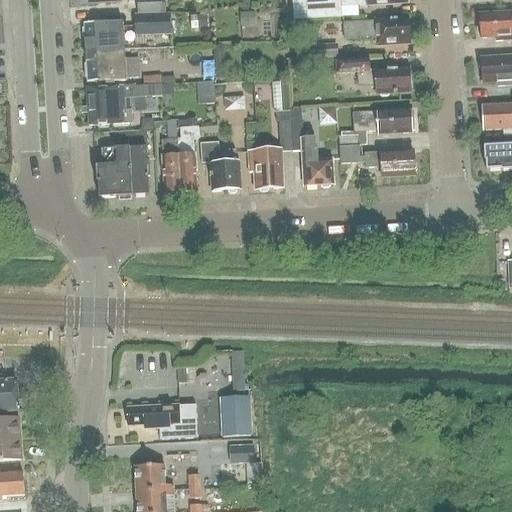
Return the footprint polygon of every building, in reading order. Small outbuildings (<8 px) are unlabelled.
[(136,0),(137,15),(161,15),(160,0),(136,0)] [(343,18),(342,8),(390,6),(392,3),(407,2),(407,0),(340,0),(341,1),(334,2),(333,0),(305,0),(306,21),(343,18)] [(511,13),(478,16),(479,26),(476,30),(476,35),(480,39),(480,40),(494,39),(494,43),(511,41),(511,13)] [(250,14),(240,14),(240,27),(250,27),(250,14)] [(161,15),(137,15),(137,16),(134,16),(134,37),(171,36),(170,15),(161,15)] [(207,16),(190,17),(191,31),(207,30),(207,16)] [(344,40),(354,39),(374,38),(375,47),(409,45),(408,20),(343,24),(344,40)] [(85,53),(124,50),(123,23),(83,25),(83,29),(82,30),(82,41),(85,41),(85,53)] [(305,59),(339,58),(338,45),(304,46),(305,59)] [(223,46),(212,47),(215,78),(226,77),(223,46)] [(126,82),(125,76),(140,75),(139,58),(124,59),(124,50),(85,53),(86,65),(84,66),(85,79),(87,79),(87,84),(126,82)] [(511,57),(480,60),(481,62),(478,66),(478,71),(481,74),(482,85),(496,84),(496,88),(511,87),(511,57)] [(288,60),(288,72),(301,72),(301,60),(288,60)] [(336,75),(358,74),(358,86),(376,85),(376,96),(379,96),(381,98),(387,98),(390,95),(410,94),(410,91),(412,89),(412,84),(409,81),(409,70),(370,72),(369,60),(335,62),(336,75)] [(144,84),(144,86),(135,87),(135,85),(123,86),(123,87),(86,89),(89,127),(132,125),(131,111),(126,112),(125,100),(141,99),(141,103),(150,102),(150,99),(161,98),(160,84),(144,84)] [(212,84),(197,85),(198,106),(214,105),(212,84)] [(280,151),(281,151),(281,154),(292,153),(290,112),(288,84),(272,85),(273,113),(276,113),(276,123),(278,123),(280,151)] [(244,99),(224,100),(225,112),(244,111),(244,99)] [(511,106),(481,108),(483,132),(511,130),(511,106)] [(301,153),(302,154),(304,189),(334,187),(332,161),(318,162),(317,153),(314,153),(314,139),(303,140),(301,111),(290,112),(292,153),(301,153)] [(410,111),(377,113),(352,114),(353,134),(378,133),(378,138),(395,137),(397,135),(411,135),(411,132),(415,132),(413,112),(410,112),(410,111)] [(147,121),(141,121),(141,132),(145,132),(153,131),(153,126),(147,121)] [(196,156),(194,156),(194,141),(199,140),(199,129),(193,129),(187,129),(183,129),(180,130),(180,140),(178,140),(181,195),(184,195),(186,197),(191,197),(193,194),(196,194),(195,172),(197,172),(196,156)] [(149,197),(145,143),(145,132),(141,132),(138,132),(138,142),(136,142),(136,149),(135,149),(135,154),(129,154),(131,198),(132,198),(149,197)] [(360,136),(338,137),(340,166),(364,164),(365,170),(381,169),(382,180),(414,178),(414,175),(417,172),(416,165),(413,162),(412,152),(364,155),(364,158),(360,158),(359,147),(360,147),(360,136)] [(161,142),(162,158),(160,158),(161,174),(163,174),(164,195),(168,196),(170,198),(175,198),(177,195),(181,195),(178,140),(161,142)] [(219,152),(218,144),(200,145),(201,159),(212,159),(213,164),(210,165),(211,194),(227,193),(230,195),(235,195),(237,192),(240,192),(239,163),(236,163),(235,150),(219,152)] [(281,151),(280,151),(258,152),(258,144),(246,145),(246,154),(248,154),(249,174),(253,174),(254,192),(259,192),(261,194),(267,194),(269,191),(283,190),(281,154),(281,151)] [(511,146),(484,148),(484,162),(485,162),(486,172),(500,171),(500,172),(511,171),(511,146)] [(99,200),(131,198),(129,154),(135,154),(135,149),(101,151),(102,168),(95,168),(96,184),(98,184),(99,200)] [(243,353),(232,353),(233,373),(244,373),(244,371),(243,353)] [(15,381),(0,382),(0,413),(17,412),(15,381)] [(252,437),(250,397),(219,399),(221,438),(252,437)] [(160,441),(196,440),(194,406),(127,409),(127,427),(144,427),(145,430),(160,430),(160,441)] [(0,463),(22,462),(21,441),(19,420),(0,420),(0,463)] [(254,465),(254,446),(230,447),(230,466),(254,465)] [(135,493),(173,492),(173,487),(164,487),(163,474),(164,474),(164,467),(134,469),(135,493)] [(0,502),(1,502),(1,498),(24,497),(23,474),(0,475),(0,502)] [(188,477),(188,493),(200,492),(199,477),(188,477)] [(174,511),(173,497),(173,492),(135,493),(136,511),(174,511)] [(201,499),(200,492),(188,493),(189,500),(201,499)]
